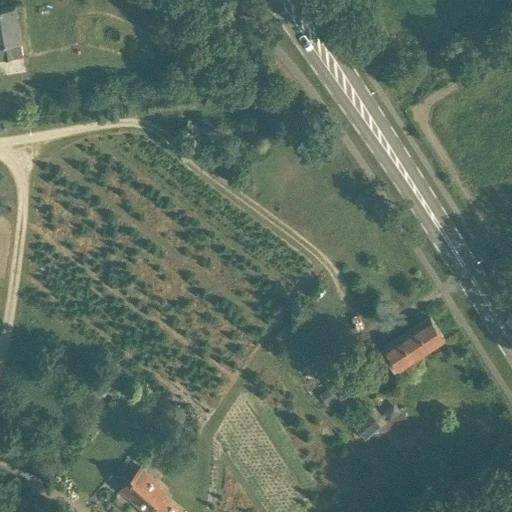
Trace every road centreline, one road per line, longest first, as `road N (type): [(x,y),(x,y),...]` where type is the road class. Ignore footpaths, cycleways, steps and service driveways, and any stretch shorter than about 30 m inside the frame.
road 1 (primary): [(511,355),(282,0)]
road 2 (unclassified): [(0,139),(127,118),(166,132),(317,251),(345,295)]
